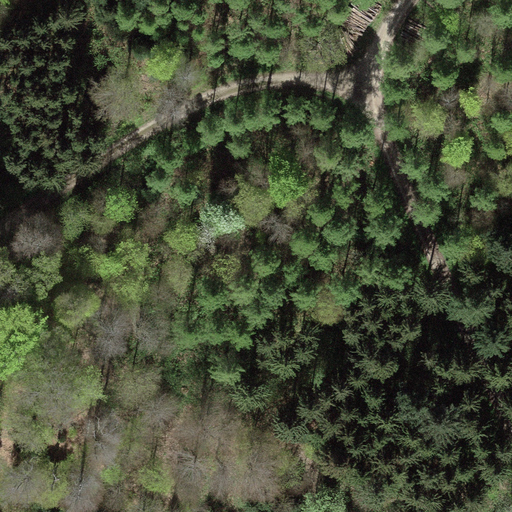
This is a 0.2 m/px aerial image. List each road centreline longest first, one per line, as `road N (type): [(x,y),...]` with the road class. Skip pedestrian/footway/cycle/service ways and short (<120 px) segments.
road 1 (track): [(511,434),(368,87),(406,0)]
road 2 (track): [(0,229),(59,181),(231,85),(274,75),(368,87)]
